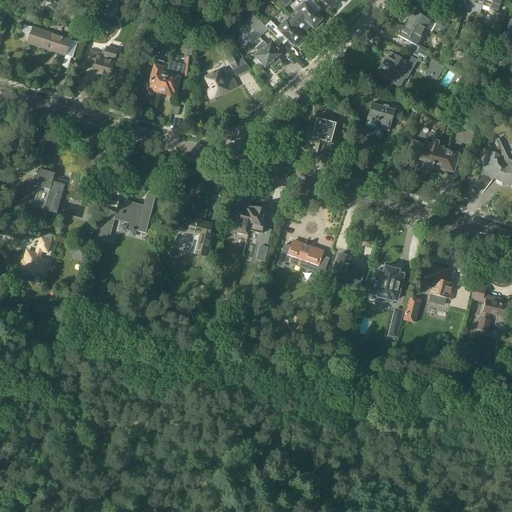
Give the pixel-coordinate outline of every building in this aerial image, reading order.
[(97,0),(100,2),(95,6),(102,13),(109,5),(115,0),(114,0),(97,0)] [(299,0),(304,4),(291,17),(305,31),(310,26),(313,29),(321,20),(312,12),(317,7),(310,0),(299,0)] [(321,0),(330,8),(338,0),(341,0),(321,0)] [(452,9),(454,0),(444,0),(443,7),(452,9)] [(482,0),(481,6),(497,11),(500,0),(482,0)] [(465,4),(456,1),(450,21),(460,24),(465,5),(464,5),(465,4)] [(413,12),(404,28),(411,32),(415,24),(431,33),(436,25),(444,30),(449,21),(436,14),(432,22),(430,21),(413,12)] [(499,35),(505,16),(495,13),(489,32),(499,35)] [(265,27),(259,20),(258,21),(252,15),(245,21),(259,38),(268,30),(265,27)] [(24,22),(31,24),(32,18),(26,16),(24,22)] [(270,22),(265,27),(268,30),(281,43),(286,38),(294,47),(303,39),(300,36),(305,31),(291,17),(278,30),(270,22)] [(404,28),(402,27),(397,36),(415,46),(410,53),(424,61),(429,53),(415,45),(424,29),(431,33),(415,24),(411,32),(404,28)] [(25,25),(23,31),(23,32),(31,35),(28,43),(73,58),(78,43),(25,25)] [(260,56),(253,62),(261,70),(267,64),(268,64),(272,68),(280,61),(278,58),(282,55),(271,43),(267,46),(263,42),(255,50),(260,55),(260,56)] [(144,43),(141,55),(148,57),(151,45),(144,43)] [(233,45),(223,50),(236,77),(250,70),(243,58),(240,60),(233,45)] [(103,49),(102,56),(96,54),(97,52),(90,50),(86,65),(94,67),(92,72),(110,77),(112,69),(114,69),(115,64),(114,63),(114,60),(115,60),(117,53),(103,49)] [(404,78),(406,79),(416,62),(406,56),(403,62),(389,54),(384,63),(383,62),(379,70),(380,70),(376,77),(388,84),(391,83),(392,83),(397,86),(400,85),(404,78)] [(169,64),(161,94),(168,95),(167,97),(173,99),(180,76),(183,76),(183,77),(190,78),(192,59),(185,58),(184,66),(178,65),(177,67),(169,64)] [(164,62),(156,60),(153,70),(147,90),(161,94),(169,64),(164,62)] [(433,62),(429,71),(433,73),(431,76),(432,77),(433,75),(437,77),(443,68),(433,62)] [(231,77),(226,80),(225,78),(223,73),(219,75),(218,74),(216,72),(205,77),(211,90),(207,92),(210,100),(236,88),(231,77)] [(372,104),(368,117),(365,126),(389,133),(395,111),(390,109),(388,109),(389,107),(384,106),(383,107),(372,104)] [(502,111),(495,113),(497,123),(504,121),(502,111)] [(317,119),(312,137),(330,142),(335,124),(317,119)] [(80,147),(93,152),(97,140),(83,135),(80,147)] [(412,142),(406,163),(423,168),(425,163),(440,167),(440,168),(441,169),(452,173),(457,155),(439,150),(440,147),(438,146),(439,141),(432,139),(430,144),(427,143),(426,146),(412,142)] [(511,162),(507,160),(502,150),(502,149),(501,149),(500,148),(499,148),(498,148),(497,149),(496,149),(496,150),(490,145),(486,151),(484,150),(481,161),(484,172),(492,181),(494,179),(501,182),(500,185),(510,185),(510,189),(511,188),(511,162)] [(51,180),(53,172),(38,168),(33,184),(49,189),(44,209),(56,212),(64,184),(51,180)] [(70,179),(67,191),(75,193),(78,181),(70,179)] [(102,215),(97,235),(109,239),(113,224),(114,219),(119,220),(130,223),(129,229),(146,233),(147,227),(155,199),(155,196),(147,194),(144,206),(119,200),(115,218),(102,215)] [(232,210),(226,233),(234,235),(234,233),(248,236),(249,231),(255,208),(247,205),(246,208),(243,208),(241,212),(232,210)] [(255,208),(249,231),(260,234),(258,242),(268,245),(271,230),(263,228),(267,211),(255,208)] [(178,234),(174,249),(190,253),(207,257),(214,229),(210,228),(211,224),(187,218),(183,232),(178,231),(178,234)] [(40,237),(39,242),(35,253),(26,250),(23,260),(23,261),(21,270),(18,278),(39,284),(43,273),(47,260),(39,257),(41,250),(47,252),(49,245),(51,240),(46,239),(40,237)] [(82,247),(88,249),(90,242),(84,240),(82,247)] [(284,244),(281,253),(282,253),(287,255),(288,256),(305,262),(303,268),(315,273),(312,282),(319,284),(322,275),(323,275),(328,261),(321,258),(321,256),(323,252),(307,246),(307,245),(305,244),(305,245),(293,241),(291,247),(285,245),(284,244)] [(85,263),(89,250),(78,247),(77,252),(74,251),(71,259),(85,263)] [(355,268),(350,267),(353,259),(347,257),(348,256),(341,254),(341,255),(340,255),(339,254),(334,268),(332,275),(342,278),(340,281),(349,284),(355,268)] [(431,295),(429,302),(444,306),(446,298),(450,299),(451,299),(452,294),(451,293),(453,283),(445,281),(448,269),(433,265),(429,279),(433,279),(429,294),(431,295)] [(369,289),(366,297),(377,300),(377,297),(389,300),(389,299),(395,301),(395,299),(397,300),(399,292),(397,292),(401,275),(396,274),(397,271),(391,270),(391,268),(385,266),(385,268),(384,268),(382,273),(374,271),(369,289)] [(363,277),(355,274),(351,288),(358,291),(363,277)] [(474,284),(471,299),(484,302),(481,318),(480,318),(477,329),(485,331),(488,332),(490,320),(488,320),(488,319),(489,313),(497,315),(497,316),(498,316),(497,322),(504,324),(506,317),(508,309),(511,310),(511,297),(510,297),(507,306),(500,304),(501,300),(484,295),(486,288),(474,284)] [(414,323),(419,301),(408,298),(402,320),(414,323)] [(53,306),(51,316),(64,319),(66,309),(53,306)] [(271,326),(279,321),(275,314),(267,319),(271,326)] [(391,323),(388,336),(396,338),(400,325),(391,323)] [(338,348),(342,336),(334,333),(331,345),(338,348)]
